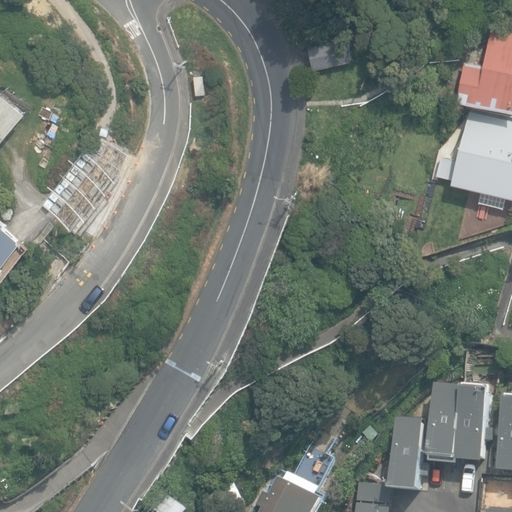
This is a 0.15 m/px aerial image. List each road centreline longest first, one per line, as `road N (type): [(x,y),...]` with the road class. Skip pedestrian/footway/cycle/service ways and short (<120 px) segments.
road 1 (tertiary): [(100,511),(182,382),(263,182),(270,85),(254,33),(227,0)]
road 2 (residential): [(0,363),(108,252),(164,136),(164,84),(127,0)]
